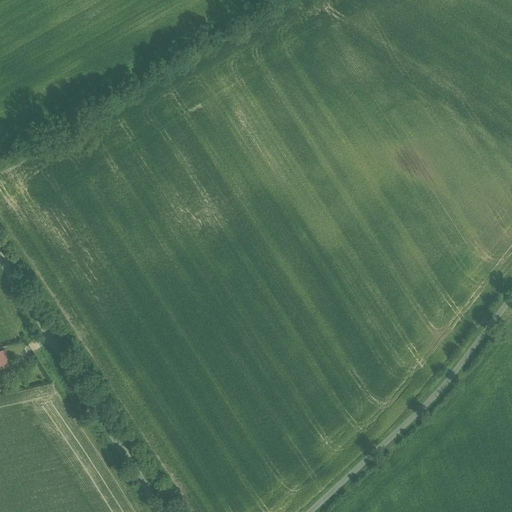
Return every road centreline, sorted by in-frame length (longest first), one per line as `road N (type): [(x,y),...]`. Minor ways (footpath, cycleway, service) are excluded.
road 1 (unclassified): [(0,261),(159,511)]
road 2 (unclassified): [(511,298),(443,389),(311,511)]
